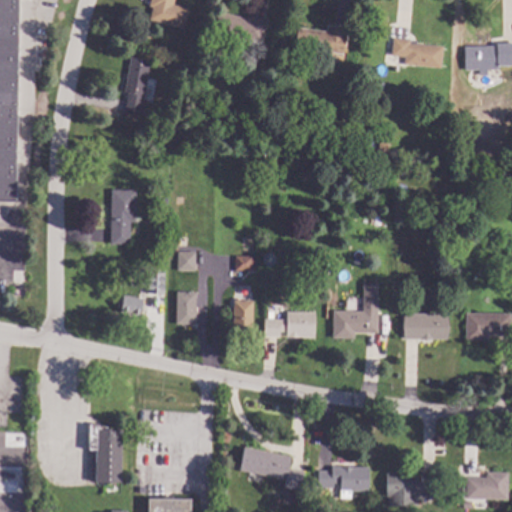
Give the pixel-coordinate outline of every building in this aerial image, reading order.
[(16,0),(14,201),(0,200),(0,0),(16,0)] [(172,0),(171,4),(187,8),(181,29),(147,19),(151,7),(147,5),(148,0),(172,0)] [(247,18),(248,14),(266,19),(260,44),(212,32),(217,11),(247,18)] [(346,27),(345,38),(343,38),(341,53),(292,47),(295,26),(324,30),(325,24),(346,27)] [(411,39),(411,43),(441,46),(439,67),(402,64),(403,56),(389,55),(391,37),(411,39)] [(511,65),(497,65),(497,69),(485,69),(485,75),(476,75),(476,69),(463,70),(462,46),(494,45),(494,43),(511,42),(511,65)] [(147,62),(140,100),(143,101),(142,106),(148,107),(147,115),(141,113),(140,116),(122,112),(125,92),(122,91),(128,58),(147,62)] [(387,191),(380,191),(379,184),(386,183),(387,191)] [(133,221),(128,221),(128,244),(108,244),(109,189),(134,189),(133,221)] [(166,225),(158,225),(158,209),(166,209),(166,225)] [(193,252),(193,270),(176,269),(175,269),(175,251),(193,252)] [(255,255),(254,271),(232,270),(233,255),(255,255)] [(162,273),(146,273),(145,294),(161,294),(162,273)] [(194,324),(174,324),(174,291),(194,291),(194,324)] [(142,298),(139,316),(118,312),(121,294),(142,298)] [(375,332),(352,332),(352,338),(330,338),(331,310),(361,311),(361,295),(376,296),(375,332)] [(249,335),(231,335),(232,300),(250,300),(249,335)] [(312,337),(284,336),(284,331),(278,331),(278,336),(262,336),(262,319),(284,320),(284,311),(313,312),(312,337)] [(508,335),(485,334),(485,340),(463,340),(464,312),(509,313),(508,335)] [(445,339),(401,338),(401,313),(445,313),(445,339)] [(105,429),(122,429),(122,482),(94,482),(94,447),(87,447),(87,424),(105,424),(105,429)] [(289,456),(287,468),(302,470),(299,490),(282,487),(283,479),(238,470),(242,447),(289,456)] [(330,465),(366,466),(366,490),(348,490),(348,498),(338,498),(338,482),(331,482),(331,487),(316,487),(316,469),(329,470),(330,465)] [(436,472),(434,497),(420,496),(421,490),(418,490),(419,471),(436,472)] [(506,499),(463,498),(464,476),(484,477),(484,471),(506,472),(506,499)] [(413,495),(414,495),(414,505),(387,505),(387,496),(384,496),(384,472),(413,472),(413,495)] [(461,491),(454,491),(455,483),(462,483),(461,491)] [(187,511),(145,511),(146,498),(188,499),(187,511)]
